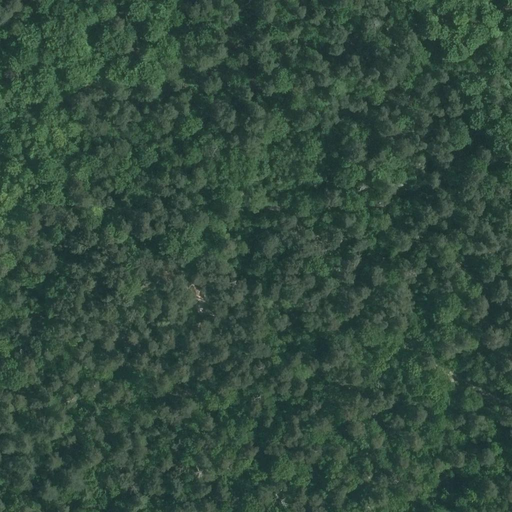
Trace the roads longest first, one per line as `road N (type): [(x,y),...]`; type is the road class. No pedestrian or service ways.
road 1 (track): [(405,216),(381,204),(293,209),(247,196),(146,107),(96,82)]
road 2 (track): [(511,407),(409,344),(399,312),(420,247),(405,216)]
road 3 (track): [(453,376),(465,442),(459,467),(400,511)]
